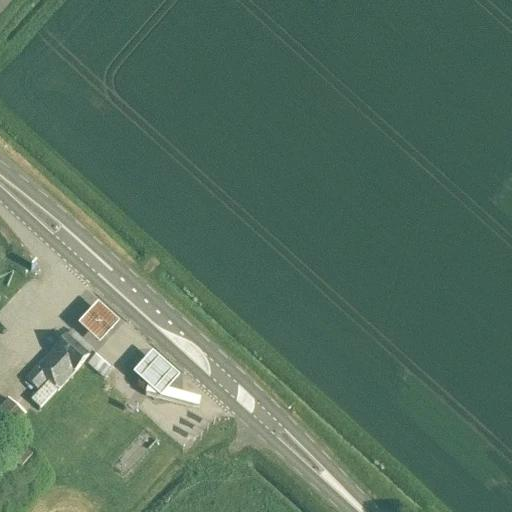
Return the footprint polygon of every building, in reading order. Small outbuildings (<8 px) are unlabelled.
[(119,328),(97,308),(78,329),(100,349),(119,328)] [(35,375),(26,387),(38,397),(47,386),(57,395),(88,361),(66,340),(34,374),(35,375)] [(180,382),(152,357),(134,378),(162,403),(180,382)] [(0,445),(24,419),(7,404),(0,411),(0,445)] [(15,477),(32,459),(22,450),(6,468),(15,477)]
